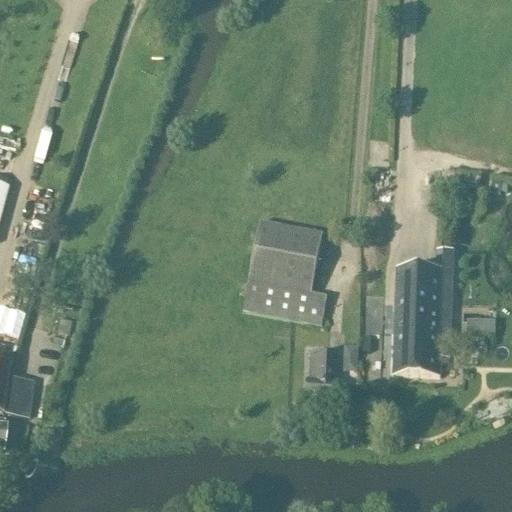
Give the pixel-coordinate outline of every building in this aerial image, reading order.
[(368,210),(367,242),(391,243),(392,211),(368,210)] [(311,296),(323,237),(261,224),(249,282),(243,314),(321,330),(327,299),(311,296)] [(397,296),(395,337),(449,338),(452,253),(438,253),(437,272),(420,272),(397,271),(397,296)] [(395,337),(394,377),(440,378),(441,353),(449,354),(449,338),(395,337)] [(370,355),(371,339),(362,339),(362,354),(370,355)] [(357,374),(358,350),(344,350),(344,374),(357,374)] [(337,403),(338,355),(312,354),(311,382),(308,382),(308,402),(337,403)] [(9,380),(11,367),(0,365),(0,415),(5,416),(9,380)] [(32,382),(9,380),(5,416),(27,419),(32,382)]
